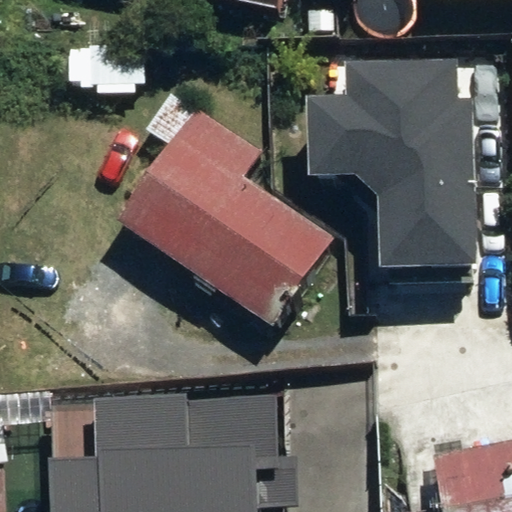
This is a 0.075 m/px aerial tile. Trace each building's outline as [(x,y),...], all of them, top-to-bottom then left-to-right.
[(199,0),(287,19),(290,0),(199,0)] [(511,0),(447,0),(448,10),(511,7),(511,0)] [(149,47),(77,44),(75,99),(147,103),(149,47)] [(362,114),(323,115),(325,194),(371,193),(397,216),(397,286),(493,283),(489,116),(471,117),(470,76),(361,78),(362,114)] [(180,155),(127,231),(286,340),(346,253),(251,187),(270,160),(207,117),(204,120),(178,102),(154,137),(180,155)] [(276,511),(276,505),(298,504),(296,457),(278,458),(276,398),(187,402),(187,394),(93,398),(95,453),(48,455),(50,511),(276,511)] [(511,511),(511,451),(443,465),(452,511),(511,511)]
